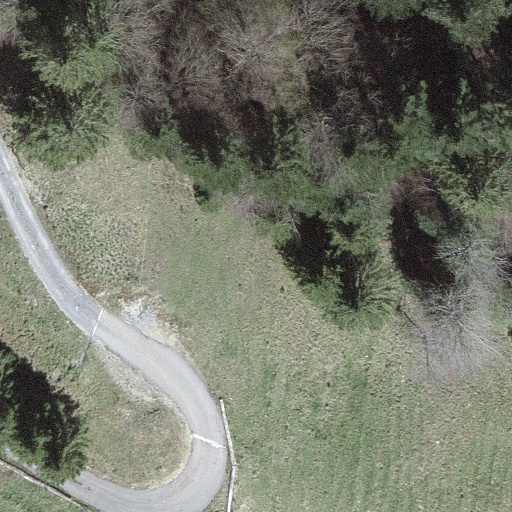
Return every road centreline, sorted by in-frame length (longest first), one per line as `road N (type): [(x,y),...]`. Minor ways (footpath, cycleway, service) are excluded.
road 1 (track): [(173,511),(207,490),(212,420),(170,359),(89,312),(51,275),(0,164)]
road 2 (track): [(0,433),(90,494),(138,511)]
